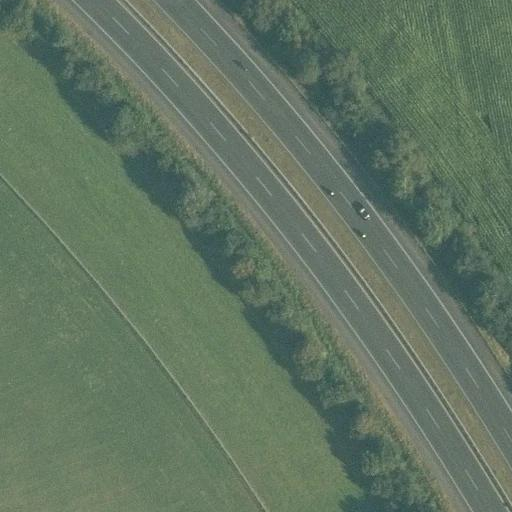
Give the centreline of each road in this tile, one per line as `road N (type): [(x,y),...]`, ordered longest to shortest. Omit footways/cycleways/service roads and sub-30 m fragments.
road 1 (motorway): [(89,0),(259,183),(393,362),(486,511)]
road 2 (motorway): [(511,449),(344,203),(166,0)]
